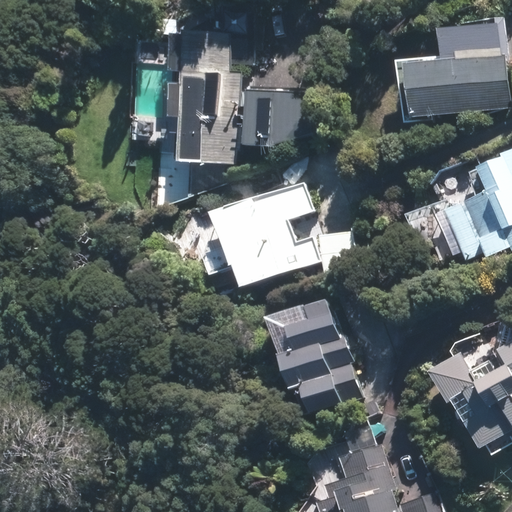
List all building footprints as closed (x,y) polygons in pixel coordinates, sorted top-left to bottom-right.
[(257,68),(257,10),(211,9),(211,28),(228,29),(228,68),(257,68)] [(438,56),(393,62),(401,121),(511,105),(511,96),(501,18),(434,28),(438,56)] [(311,119),(303,119),(304,93),(239,90),(240,71),(226,70),(227,32),(176,30),(176,35),(164,34),(163,71),(176,71),(176,82),(163,82),(162,117),(176,118),(174,162),(238,164),(238,147),(310,149),(311,119)] [(482,193),(442,208),(462,263),(483,255),(485,259),(511,249),(511,251),(511,147),(471,163),(482,193)] [(302,180),(210,210),(234,285),(327,255),(302,180)] [(324,296),(262,318),(275,352),(269,354),(283,392),(289,390),(299,418),(361,396),(324,296)] [(511,324),(431,369),(479,458),(511,439),(511,324)] [(397,511),(380,448),(338,459),(303,509),(300,510),(300,511),(397,511)] [(443,511),(440,497),(402,507),(402,511),(443,511)]
